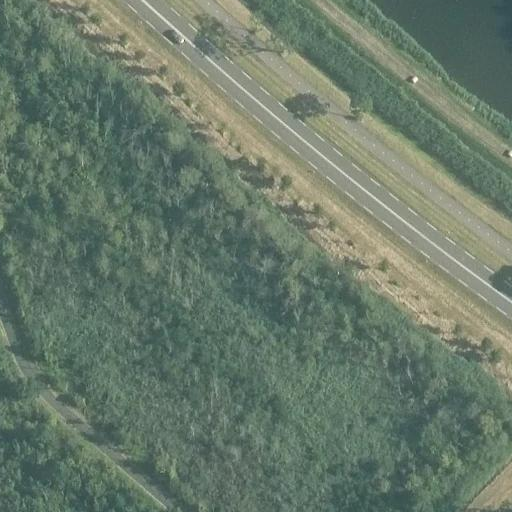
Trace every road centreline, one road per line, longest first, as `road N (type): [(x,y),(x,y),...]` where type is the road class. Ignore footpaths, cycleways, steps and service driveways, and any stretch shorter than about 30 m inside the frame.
road 1 (primary): [(511,303),(329,163),(140,0)]
road 2 (track): [(511,158),(323,0)]
